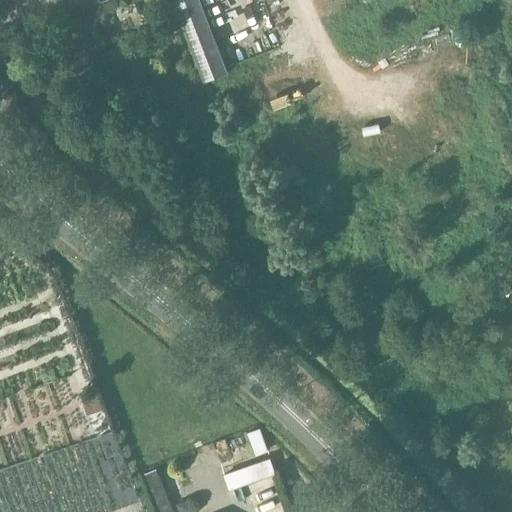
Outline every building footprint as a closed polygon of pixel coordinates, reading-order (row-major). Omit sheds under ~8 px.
[(106,39),(128,30),(172,13),(167,0),(138,0),(119,7),(97,15),(106,39)] [(173,0),(204,80),(227,71),(199,0),(173,0)] [(92,413),(103,409),(97,391),(86,395),(92,413)] [(267,450),(259,428),(248,432),(256,455),(267,450)] [(270,458),(224,475),(229,488),(275,472),(270,458)] [(174,511),(157,468),(145,473),(161,511),(174,511)]
